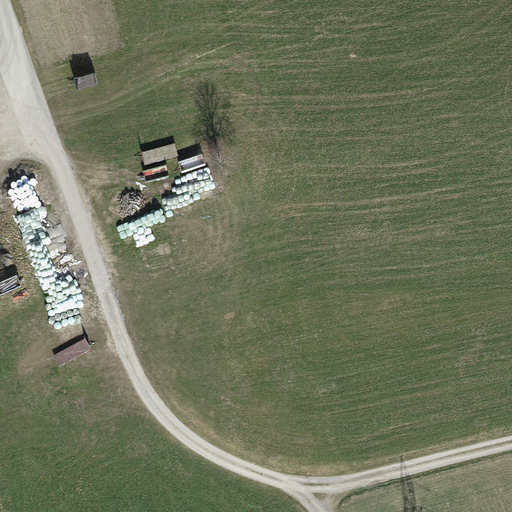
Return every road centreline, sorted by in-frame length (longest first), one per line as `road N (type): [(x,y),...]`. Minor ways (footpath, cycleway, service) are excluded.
road 1 (track): [(511,443),(311,490),(235,464),(182,431),(146,386),(93,255)]
road 2 (residential): [(93,255),(2,0)]
